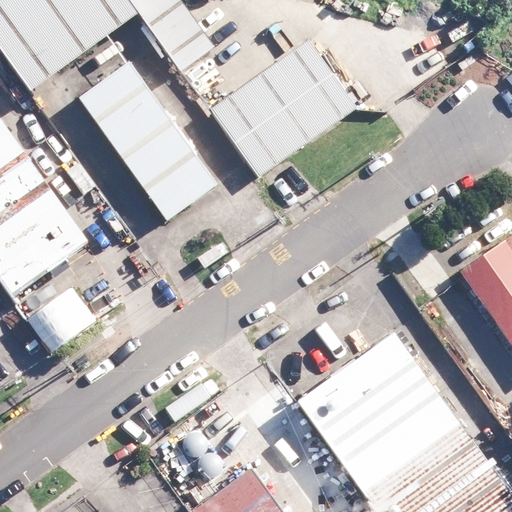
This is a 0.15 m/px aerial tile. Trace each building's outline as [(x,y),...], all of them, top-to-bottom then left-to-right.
[(0,0),(0,59),(32,103),(142,23),(125,0),(0,0)] [(125,0),(142,23),(184,81),(219,56),(177,0),(125,0)] [(314,43),(203,123),(259,199),(369,120),(314,43)] [(441,64),(428,49),(395,76),(408,91),(441,64)] [(233,197),(140,69),(77,114),(170,243),(233,197)] [(0,294),(8,305),(89,246),(0,124),(0,294)] [(511,272),(497,253),(453,284),(511,364),(511,272)] [(16,306),(26,320),(60,296),(51,283),(16,306)] [(62,299),(27,323),(49,356),(85,331),(62,299)] [(370,511),(511,511),(511,487),(401,335),(297,411),(370,511)] [(511,451),(495,426),(482,435),(505,470),(511,464),(511,451)] [(180,511),(294,511),(253,455),(178,509),(180,511)]
